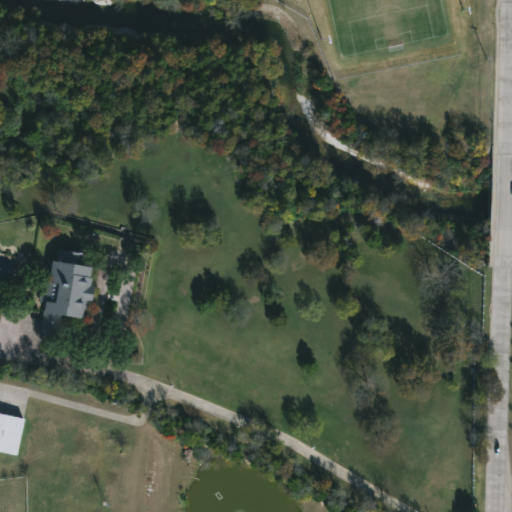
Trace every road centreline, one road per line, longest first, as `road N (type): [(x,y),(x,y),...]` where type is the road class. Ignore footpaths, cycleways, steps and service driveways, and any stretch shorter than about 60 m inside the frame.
road 1 (secondary): [(501,279),(493,511)]
road 2 (secondary): [(509,0),(506,143)]
road 3 (secondary): [(506,143),(501,279)]
